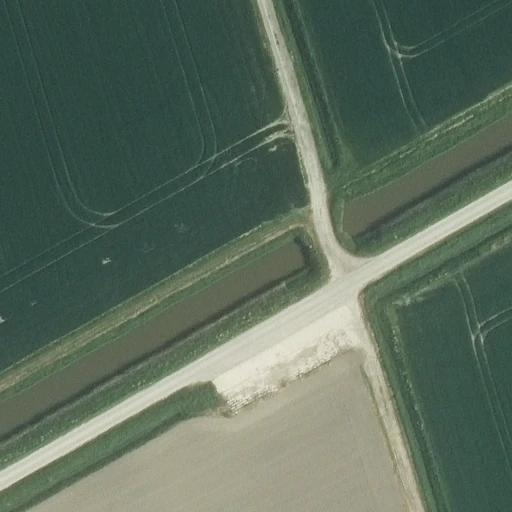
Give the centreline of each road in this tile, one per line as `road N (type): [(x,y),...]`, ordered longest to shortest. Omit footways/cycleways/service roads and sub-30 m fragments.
road 1 (unclassified): [(0,479),(511,193)]
road 2 (unknown): [(348,284),(417,511)]
